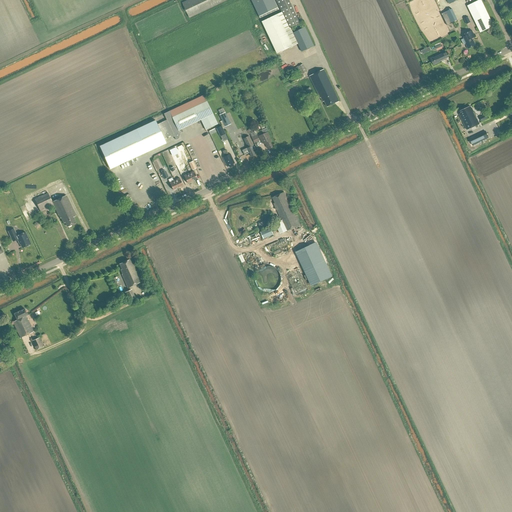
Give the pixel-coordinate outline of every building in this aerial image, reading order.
[(189,0),(183,3),(190,18),(228,0),(189,0)] [(278,8),(274,0),(251,0),(260,17),(278,8)] [(276,0),(282,12),(262,22),(277,54),(298,44),(302,52),(314,46),(305,27),(294,33),(291,28),(301,23),(289,0),(276,0)] [(478,0),(467,5),(480,33),(494,26),(481,0),(478,0)] [(450,23),(451,23),(446,12),(442,14),(447,25),(450,24),(450,23)] [(466,44),(468,49),(475,45),(472,38),(476,37),(475,34),(474,35),(472,31),(466,33),(467,35),(463,37),(464,39),(461,40),(464,45),(466,44)] [(446,52),(430,59),(433,66),(440,62),(449,58),(446,52)] [(321,98),(323,102),(325,101),(328,107),(339,101),(324,69),(310,76),(320,98),(321,98)] [(203,95),(164,114),(167,120),(157,124),(155,120),(99,146),(110,169),(166,143),(164,139),(170,136),(170,135),(173,133),(176,140),(178,139),(180,135),(178,134),(179,131),(179,130),(200,120),(205,130),(217,124),(206,102),(203,95)] [(459,114),(467,130),(479,124),(477,118),(475,112),(474,112),(472,108),(471,108),(470,106),(460,111),(461,113),(459,114)] [(231,124),(228,118),(222,121),(225,127),(231,124)] [(221,126),(216,128),(220,136),(225,134),(221,126)] [(255,131),(252,132),(250,129),(247,130),(253,143),(259,141),(255,131)] [(264,143),(267,148),(268,147),(269,149),(272,147),(270,142),(271,142),(267,132),(259,136),(262,144),(264,143)] [(469,139),(472,145),(488,137),(486,132),(469,139)] [(248,153),(249,153),(251,157),(252,156),(253,157),(254,156),(254,155),(255,155),(253,150),(254,149),(252,146),(253,146),(248,136),(243,139),(248,148),(246,149),(248,153)] [(176,148),(170,150),(172,156),(178,153),(176,148)] [(227,167),(228,166),(229,168),(234,166),(233,164),(234,163),(230,154),(228,155),(226,150),(222,151),(225,157),(223,158),(227,167)] [(169,177),(166,171),(161,173),(164,180),(169,177)] [(189,174),(192,181),(197,179),(194,171),(189,174)] [(184,176),(187,183),(192,181),(189,174),(184,176)] [(174,180),(178,188),(183,185),(179,178),(174,180)] [(169,183),(173,190),(178,188),(174,180),(169,183)] [(282,221),(276,223),(281,234),(286,231),(287,231),(300,225),(295,214),(295,215),(284,192),(273,198),(275,203),(274,204),(282,221)] [(35,199),(40,212),(54,206),(59,216),(59,215),(60,218),(61,218),(64,223),(65,223),(67,227),(76,223),(73,218),(76,216),(66,196),(52,202),(48,193),(35,199)] [(262,232),(265,240),(275,235),(272,228),(262,232)] [(21,244),(22,248),(27,246),(28,247),(30,246),(30,245),(31,244),(25,232),(17,236),(14,229),(8,232),(13,242),(17,240),(20,245),(21,244)] [(122,275),(128,288),(142,282),(131,259),(119,264),(122,269),(121,270),(123,274),(122,275)] [(124,293),(128,301),(135,298),(131,289),(124,293)] [(28,315),(25,309),(14,314),(17,320),(15,321),(16,321),(13,322),(21,338),(34,332),(28,320),(26,316),(28,315)] [(32,341),(36,350),(43,347),(39,338),(32,341)]
